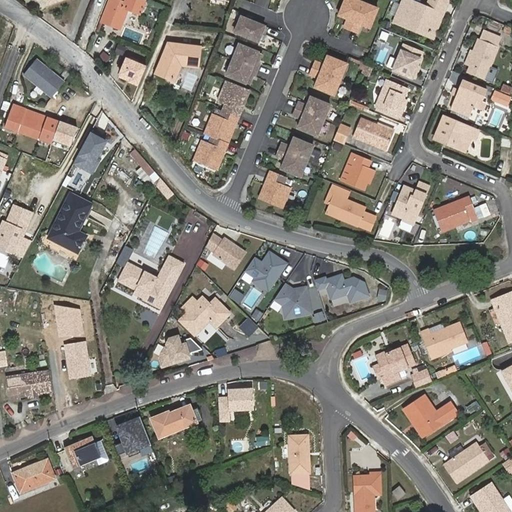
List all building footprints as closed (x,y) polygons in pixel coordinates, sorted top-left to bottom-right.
[(140,14),(145,0),(126,0),(125,2),(118,0),(109,0),(101,22),(121,29),(129,9),(140,14)] [(351,29),(363,1),(359,0),(344,0),(339,15),(348,18),(344,26),(351,29)] [(437,0),(429,0),(426,7),(410,0),(403,0),(395,19),(434,35),(443,13),(444,14),(448,4),(437,0)] [(379,8),(363,1),(351,29),(359,32),(362,24),(371,28),(379,8)] [(234,33),(259,42),(262,34),(264,35),(267,27),(241,17),(234,33)] [(382,31),(379,40),(386,43),(390,34),(382,31)] [(499,47),(497,46),(501,38),(485,31),(481,39),(480,38),(468,65),(471,66),(468,72),(493,82),(496,76),(488,73),(499,47)] [(201,46),(168,42),(155,74),(170,80),(175,78),(180,65),(198,68),(201,46)] [(123,55),(125,47),(116,44),(113,52),(123,55)] [(258,63),(262,54),(238,44),(231,60),(257,71),(260,63),(258,63)] [(413,78),(424,51),(405,44),(394,70),(413,78)] [(313,68),(341,79),(347,63),(328,55),(324,64),(316,61),(313,68)] [(132,83),(141,87),(149,68),(129,60),(122,76),(133,80),(132,83)] [(225,76),(249,86),(252,77),(254,78),(257,71),(231,60),(225,76)] [(365,65),(362,73),(370,76),(373,68),(365,65)] [(315,87),(334,95),(341,79),(313,68),(310,75),(318,78),(315,87)] [(37,80),(68,89),(71,79),(40,70),(37,80)] [(400,109),(409,88),(387,79),(376,108),(401,118),(404,110),(400,109)] [(483,101),(487,90),(463,80),(451,108),(470,116),(477,98),(483,101)] [(238,118),(249,92),(226,83),(218,102),(225,105),(222,112),(238,118)] [(509,105),(511,96),(497,90),(493,99),(509,105)] [(296,109),(324,120),(331,104),(311,96),(307,105),(299,102),(296,109)] [(52,143),(60,120),(13,103),(6,126),(52,143)] [(298,128),(317,136),(324,120),(296,109),(293,116),(301,119),(298,128)] [(211,138),(228,145),(238,118),(222,112),(219,119),(212,116),(205,135),(211,138)] [(476,139),(479,130),(444,116),(436,135),(452,142),(450,145),(466,152),(472,137),(476,139)] [(387,150),(394,132),(361,118),(353,137),(387,150)] [(345,144),(351,129),(340,125),(334,140),(345,144)] [(90,174),(107,142),(88,132),(71,164),(90,174)] [(68,152),(73,137),(59,133),(55,147),(68,152)] [(279,150),(307,161),(314,145),(294,137),(290,146),(282,143),(279,150)] [(194,161),(217,171),(228,145),(211,138),(209,145),(202,142),(194,161)] [(511,140),(502,139),(502,147),(511,147),(511,140)] [(10,154),(0,149),(0,154),(9,158),(10,154)] [(281,169),(301,177),(307,161),(279,150),(276,157),(285,161),(281,169)] [(340,180),(345,183),(358,154),(353,152),(340,180)] [(0,154),(0,168),(3,170),(9,158),(0,154)] [(374,169),(369,167),(371,160),(358,154),(345,183),(364,191),(374,169)] [(260,199),(283,208),(290,189),(283,186),(286,179),(270,172),(260,199)] [(177,190),(163,174),(158,184),(169,196),(177,190)] [(414,223),(430,185),(420,181),(417,190),(405,185),(393,214),(414,223)] [(79,228),(92,203),(72,193),(51,236),(79,250),(87,233),(79,228)] [(364,210),(365,207),(334,194),(326,213),(370,231),(377,216),(364,210)] [(474,207),(470,197),(434,211),(442,231),(478,217),(479,221),(492,216),(487,202),(474,207)] [(17,235),(20,229),(23,230),(30,212),(11,205),(4,223),(1,222),(0,222),(0,243),(12,248),(13,247),(26,252),(32,241),(17,235)] [(266,251),(261,261),(252,257),(242,277),(270,291),(286,261),(266,251)] [(145,292),(144,295),(143,297),(161,306),(185,261),(170,253),(159,275),(132,260),(126,270),(124,269),(119,278),(136,287),(145,292)] [(126,270),(132,260),(129,259),(124,269),(126,270)] [(342,274),(313,279),(315,292),(308,293),(311,313),(321,311),(318,291),(328,289),(331,305),(367,299),(364,276),(343,280),(342,274)] [(280,309),(283,321),(312,315),(306,284),(274,290),(277,309),(280,309)] [(134,290),(144,295),(145,292),(136,287),(134,290)] [(252,309),(261,293),(253,289),(244,305),(252,309)] [(387,291),(377,289),(375,300),(385,301),(387,291)] [(226,316),(205,296),(199,290),(193,295),(189,291),(179,302),(189,312),(182,319),(197,332),(211,317),(219,325),(226,316)] [(209,291),(205,296),(226,316),(231,311),(209,291)] [(511,293),(496,299),(511,342),(511,341),(511,293)] [(258,321),(262,313),(254,309),(250,318),(258,321)] [(312,313),(314,323),(325,321),(322,311),(312,313)] [(440,352),(453,346),(471,340),(464,321),(433,333),(430,327),(424,330),(434,357),(441,354),(440,352)] [(78,332),(68,334),(69,341),(79,339),(78,332)] [(152,345),(160,368),(190,358),(184,341),(179,343),(177,336),(152,345)] [(63,343),(66,379),(89,377),(86,341),(63,343)] [(423,341),(417,342),(421,356),(426,355),(423,341)] [(482,343),(485,356),(491,354),(487,342),(482,343)] [(388,375),(385,376),(388,383),(402,377),(399,370),(417,363),(410,344),(395,350),(380,356),(383,363),(388,375)] [(380,356),(395,350),(394,348),(379,353),(380,356)] [(383,377),(385,376),(388,375),(383,363),(378,365),(383,377)] [(436,373),(438,378),(460,369),(458,365),(436,373)] [(414,372),(415,374),(429,369),(428,366),(414,372)] [(429,369),(415,374),(419,383),(432,378),(429,369)] [(49,371),(8,377),(11,399),(20,398),(19,395),(52,391),(49,371)] [(219,397),(220,420),(231,419),(230,409),(255,407),(253,385),(228,387),(229,397),(219,397)] [(418,419),(428,433),(461,412),(454,401),(438,411),(427,392),(406,406),(415,420),(418,419)] [(469,412),(478,409),(475,402),(466,406),(469,412)] [(168,410),(153,416),(160,435),(197,421),(190,404),(169,412),(168,410)] [(141,416),(113,424),(122,460),(151,452),(141,416)] [(425,435),(428,433),(418,419),(415,420),(425,435)] [(452,432),(444,436),(449,443),(456,438),(452,432)] [(100,455),(94,441),(91,433),(62,445),(71,466),(80,463),(100,455)] [(307,472),(305,434),(286,435),(289,473),(307,472)] [(99,439),(94,441),(100,455),(80,463),(82,467),(107,457),(99,439)] [(478,442),(464,451),(452,458),(445,463),(456,482),(489,459),(478,442)] [(452,458),(464,451),(461,445),(449,453),(452,458)] [(54,476),(47,458),(13,472),(21,490),(54,476)] [(353,479),(354,498),(354,511),(373,511),(372,496),(380,496),(378,475),(369,476),(369,478),(353,479)] [(474,493),(486,511),(511,511),(492,481),(474,493)] [(398,507),(407,501),(400,492),(392,498),(398,507)] [(482,511),(486,511),(474,493),(471,495),(482,511)] [(281,494),(261,511),(289,511),(294,508),(281,494)] [(230,511),(234,509),(226,501),(222,506),(228,511),(230,511)]
